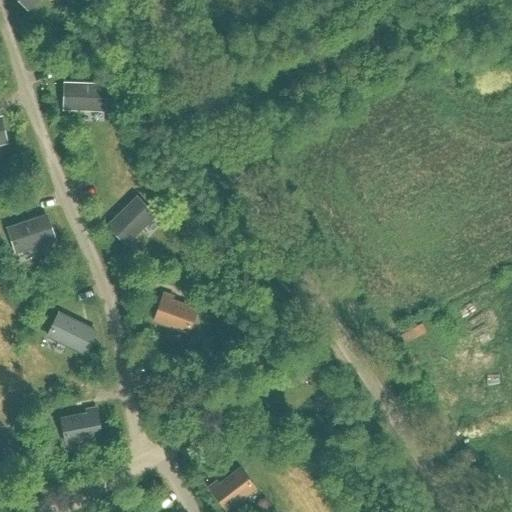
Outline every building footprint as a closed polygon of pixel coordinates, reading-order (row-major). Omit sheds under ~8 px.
[(36,0),(19,0),(28,9),(36,0)] [(104,85),(64,84),(64,109),(104,110),(104,85)] [(154,215),(136,197),(108,225),(126,243),(154,215)] [(54,239),(46,215),(8,228),(16,252),(54,239)] [(174,297),(165,293),(154,321),(187,334),(196,310),(173,301),(174,297)] [(95,331),(59,313),(48,336),(83,354),(95,331)] [(426,325),(407,334),(411,343),(430,334),(426,325)] [(101,437),(95,408),(85,410),(86,414),(61,418),(66,443),(101,437)] [(255,490),(240,469),(220,484),(218,481),(209,487),(227,511),(255,490)]
